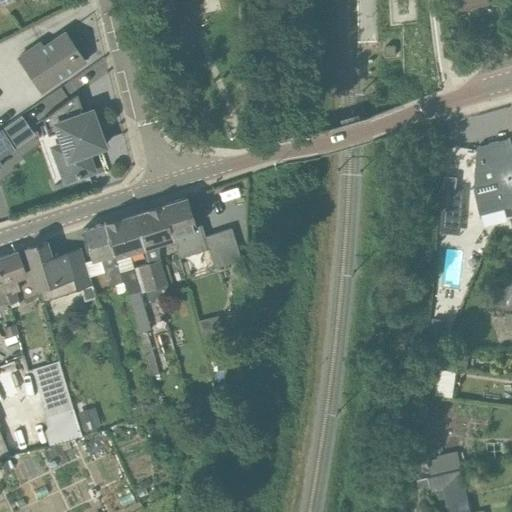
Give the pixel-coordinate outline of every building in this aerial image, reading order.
[(489,0),(453,0),(456,12),(490,3),(489,0)] [(40,41),(17,56),(41,91),(84,62),(64,33),(44,46),(40,41)] [(386,56),(396,56),(396,46),(386,46),(386,56)] [(76,94),(42,119),(48,136),(58,132),(67,158),(57,162),(65,182),(76,178),(77,179),(80,178),(80,177),(93,172),(86,153),(104,147),(91,111),(83,113),(76,94)] [(0,157),(13,149),(1,131),(0,131),(0,165),(0,157)] [(511,147),(510,138),(477,147),(474,193),(479,213),(504,207),(505,208),(511,206),(511,147)] [(441,220),(461,222),(464,191),(456,190),(456,189),(457,177),(445,176),(444,188),(441,220)] [(214,267),(241,259),(231,228),(204,237),(201,225),(195,227),(186,197),(161,205),(172,240),(178,258),(208,249),(214,267)] [(160,244),(172,240),(161,205),(133,214),(144,249),(149,264),(160,260),(160,244)] [(140,294),(142,293),(135,268),(133,268),(129,253),(144,249),(133,214),(104,223),(115,257),(123,283),(122,283),(138,334),(137,334),(149,377),(159,374),(146,331),(150,330),(140,294)] [(109,286),(122,283),(123,283),(115,257),(104,223),(82,230),(92,262),(99,259),(109,286)] [(43,302),(78,290),(66,254),(50,259),(45,242),(25,248),(43,302)] [(20,291),(16,280),(26,276),(17,251),(0,257),(0,279),(1,284),(9,301),(8,302),(9,305),(18,301),(15,293),(20,291)] [(149,264),(157,289),(168,286),(160,260),(149,264)] [(157,289),(149,264),(139,267),(148,300),(159,297),(157,289)] [(0,304),(8,302),(9,301),(1,284),(0,279),(0,304)] [(491,303),(511,305),(511,281),(507,281),(493,280),(491,303)] [(92,286),(80,289),(84,302),(96,298),(92,286)] [(170,293),(168,286),(157,289),(159,297),(170,293)] [(444,320),(433,318),(431,332),(442,333),(444,320)] [(15,324),(5,327),(7,337),(17,335),(15,324)] [(214,332),(217,344),(222,343),(227,342),(224,329),(214,332)] [(222,343),(217,344),(207,347),(210,361),(225,357),(222,343)] [(467,370),(467,357),(457,357),(457,370),(467,370)] [(58,362),(32,370),(45,418),(47,426),(44,432),(49,445),(80,437),(72,410),(58,362)] [(434,395),(438,369),(425,368),(421,393),(434,395)] [(128,410),(130,420),(160,413),(157,403),(128,410)] [(95,407),(77,413),(83,431),(101,426),(95,407)] [(0,434),(0,458),(9,456),(0,434)] [(437,458),(441,474),(461,470),(457,451),(437,455),(437,458)] [(428,477),(431,491),(437,490),(439,499),(446,498),(448,511),(470,511),(461,470),(441,474),(431,476),(428,477)] [(421,493),(431,491),(428,477),(418,479),(421,493)]
